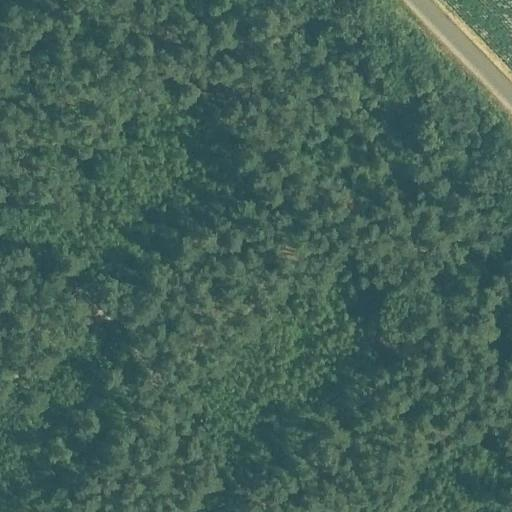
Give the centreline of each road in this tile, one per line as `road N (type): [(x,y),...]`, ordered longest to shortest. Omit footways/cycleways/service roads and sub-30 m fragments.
road 1 (track): [(277,511),(96,308),(0,389)]
road 2 (track): [(0,209),(96,308)]
road 3 (unclassified): [(511,99),(415,0)]
